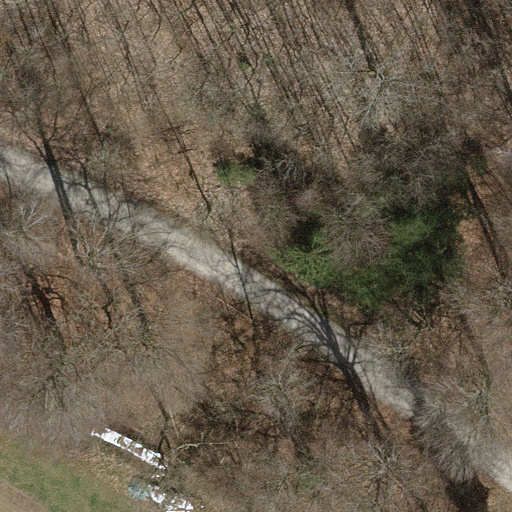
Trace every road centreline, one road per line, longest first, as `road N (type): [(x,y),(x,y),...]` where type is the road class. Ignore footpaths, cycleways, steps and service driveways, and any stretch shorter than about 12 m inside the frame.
road 1 (track): [(0,164),(190,249),(281,301),(511,470)]
road 2 (track): [(425,511),(219,399),(0,298)]
